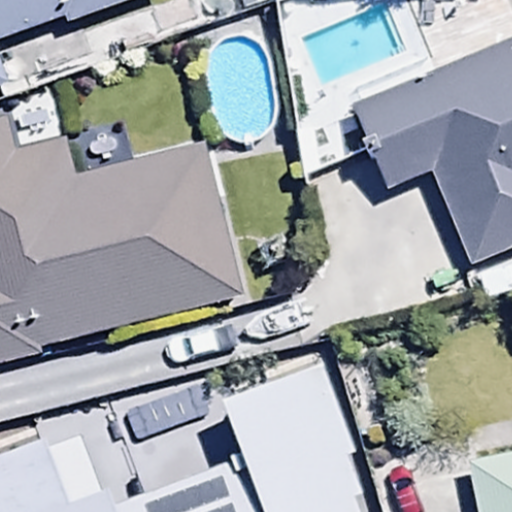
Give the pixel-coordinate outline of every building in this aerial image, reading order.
[(0,0),(0,84),(3,84),(0,74),(0,42),(60,22),(63,30),(149,0),(0,0)] [(511,37),(339,105),(375,198),(433,175),(470,269),(511,252),(511,37)] [(0,366),(40,358),(38,349),(239,305),(205,151),(65,182),(55,140),(12,150),(5,121),(0,122),(0,366)] [(372,511),(312,362),(211,403),(232,456),(110,505),(102,484),(68,498),(41,432),(0,448),(0,511),(372,511)] [(511,511),(511,455),(462,464),(470,511),(511,511)]
